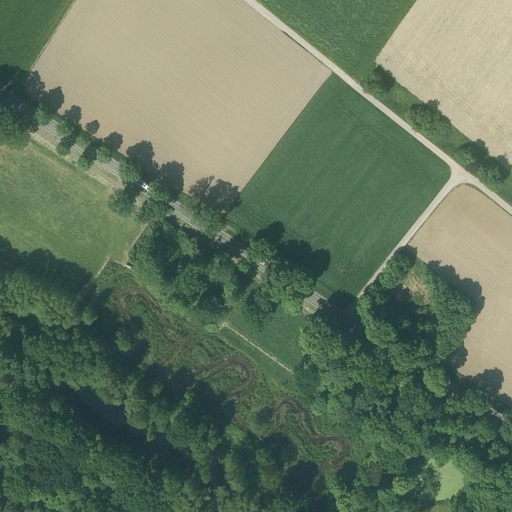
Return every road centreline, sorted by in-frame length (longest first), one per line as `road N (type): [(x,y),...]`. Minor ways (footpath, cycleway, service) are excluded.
road 1 (secondary): [(0,92),(511,430)]
road 2 (track): [(248,0),(511,209)]
